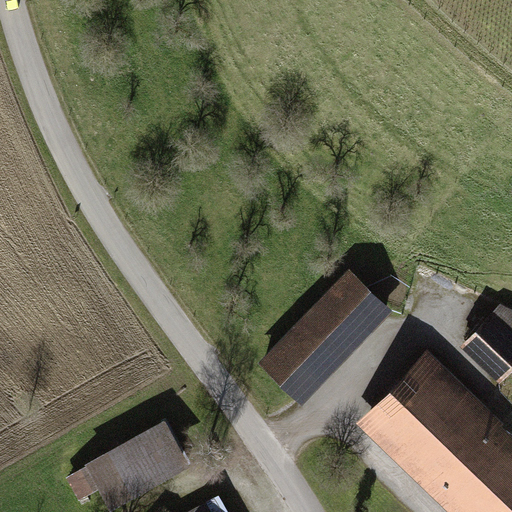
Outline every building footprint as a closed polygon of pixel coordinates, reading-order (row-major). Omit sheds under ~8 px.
[(305,405),(399,309),(356,267),(262,363),(305,405)] [(511,374),(511,307),(506,302),(468,343),(508,380),(511,374)] [(511,511),(511,434),(429,352),(360,422),(450,511),(511,511)] [(194,466),(168,420),(65,478),(80,504),(102,492),(113,511),(194,466)] [(232,511),(223,495),(190,511),(232,511)]
